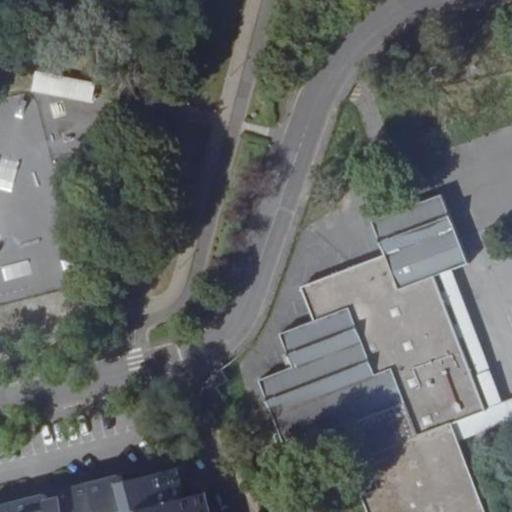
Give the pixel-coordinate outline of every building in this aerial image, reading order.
[(437,277),(453,271),(470,265),(444,194),(374,221),(387,254),(303,286),(316,321),(282,334),(294,366),(261,378),(288,450),(356,424),(380,490),(374,492),(364,496),(370,511),(487,511),(459,440),(453,424),(487,411),(437,277)] [(511,401),(505,404),(453,271),(437,277),(487,411),(453,424),(459,440),(511,420),(511,401)] [(229,381),(222,369),(213,375),(200,394),(216,422),(232,412),(218,387),(229,381)] [(203,511),(200,494),(180,499),(173,469),(124,482),(123,477),(63,492),(64,498),(50,501),(35,505),(33,500),(1,508),(3,511),(203,511)] [(35,505),(50,501),(49,496),(33,500),(35,505)]
